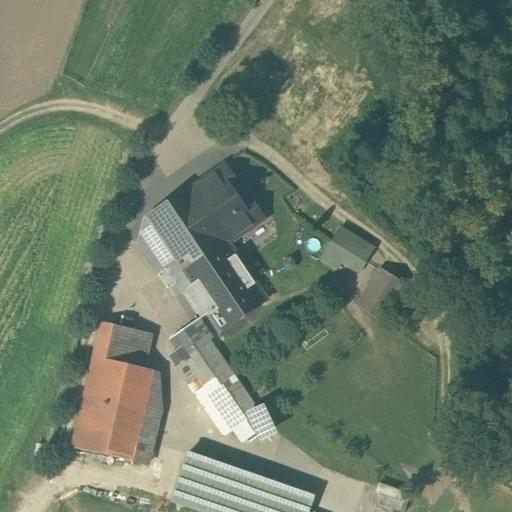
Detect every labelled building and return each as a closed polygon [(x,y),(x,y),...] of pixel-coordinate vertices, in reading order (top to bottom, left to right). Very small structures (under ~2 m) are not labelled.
[(227,165),(145,221),(145,222),(160,245),(174,265),(181,275),(228,242),(264,218),(227,165)] [(160,245),(145,222),(144,223),(138,244),(145,255),(160,245)] [(369,245),(340,228),(321,259),(336,269),(341,260),(355,268),(360,259),(364,262),(372,249),(368,246),(369,245)] [(181,275),(180,275),(189,287),(206,314),(218,332),(267,299),(228,242),(181,275)] [(160,245),(145,255),(159,275),(174,265),(160,245)] [(181,275),(174,265),(159,275),(158,276),(165,287),(168,285),(175,296),(189,287),(180,275),(181,275)] [(402,285),(379,270),(357,305),(380,320),(384,314),(402,285)] [(229,371),(215,351),(226,343),(218,332),(206,314),(170,338),(177,350),(167,357),(224,437),(233,430),(241,441),(266,424),(229,371)] [(151,335),(130,330),(101,323),(93,358),(94,358),(143,370),(151,335)] [(143,370),(94,358),(73,447),(147,465),(160,411),(152,409),(156,392),(150,390),(154,372),(143,370)] [(202,511),(234,511),(246,479),(185,458),(170,500),(202,511)] [(307,511),(310,502),(246,479),(234,511),(307,511)] [(383,485),(379,505),(408,510),(411,490),(383,485)]
